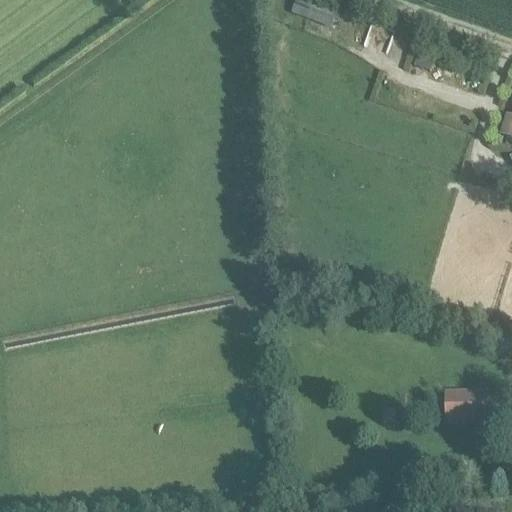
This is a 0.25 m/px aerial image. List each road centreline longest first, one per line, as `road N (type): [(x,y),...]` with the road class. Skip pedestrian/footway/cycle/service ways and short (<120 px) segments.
road 1 (track): [(0,121),(163,0)]
road 2 (track): [(390,0),(511,43)]
